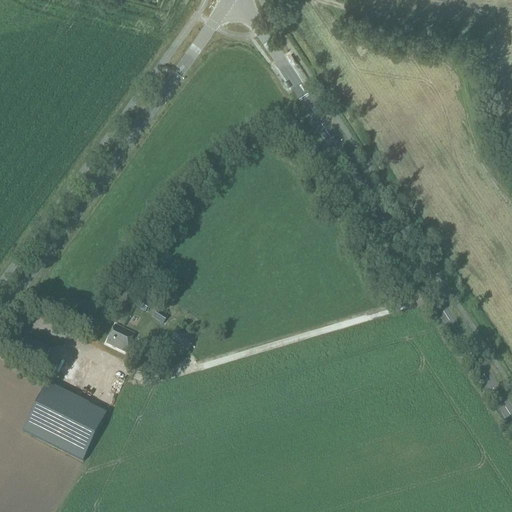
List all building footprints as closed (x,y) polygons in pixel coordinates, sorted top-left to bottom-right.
[(134,305),(145,312),(150,305),(139,298),(134,305)] [(164,324),(168,317),(157,311),(153,318),(164,324)] [(106,343),(125,353),(134,334),(115,325),(106,343)] [(195,340),(178,329),(171,338),(189,350),(195,340)] [(22,337),(17,346),(38,357),(35,363),(45,368),(53,352),(22,337)] [(39,381),(14,430),(75,459),(99,413),(39,381)]
